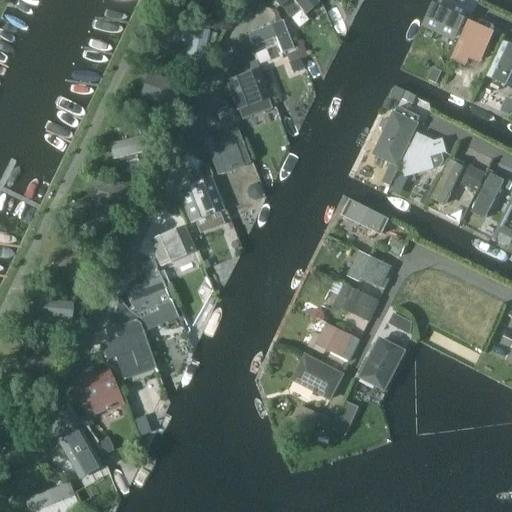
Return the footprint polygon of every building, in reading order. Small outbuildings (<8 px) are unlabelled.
[(324,2),(322,0),(279,0),(285,7),(292,0),(298,0),(310,13),(324,2)] [(443,0),(436,0),(424,25),(456,40),(469,12),(443,0)] [(479,63),(494,31),(468,19),(450,59),(465,65),(469,58),(479,63)] [(209,29),(216,32),(221,24),(213,20),(209,29)] [(298,48),(287,20),(253,33),(258,46),(281,37),(287,53),(298,48)] [(175,24),(171,41),(188,45),(185,57),(203,61),(210,32),(175,24)] [(511,87),(511,43),(503,40),(486,76),(511,87)] [(289,62),(299,58),(296,51),(286,55),(289,62)] [(293,74),(303,69),(299,58),(288,63),(293,74)] [(265,91),(256,65),(234,72),(249,116),(275,107),(271,95),(273,94),(272,89),(265,91)] [(193,83),(199,72),(190,67),(184,79),(193,83)] [(437,85),(440,76),(431,72),(427,80),(437,85)] [(148,73),(140,98),(174,110),(177,101),(187,104),(191,92),(181,88),(182,85),(148,73)] [(413,105),(416,99),(417,96),(406,91),(404,94),(401,100),(413,105)] [(419,116),(398,106),(395,112),(392,110),(388,120),(383,117),(378,127),(383,129),(371,155),(390,164),(381,183),(388,186),(418,123),(417,122),(419,116)] [(229,107),(217,112),(224,131),(236,126),(229,107)] [(220,175),(230,174),(235,170),(242,167),(249,167),(254,163),(241,127),(208,140),(220,175)] [(434,141),(416,133),(409,148),(408,148),(401,163),(400,163),(404,177),(433,168),(430,156),(445,152),(442,139),(434,141)] [(149,135),(109,145),(113,160),(153,149),(149,135)] [(187,157),(198,163),(200,164),(205,155),(190,147),(185,156),(187,157)] [(444,205),(463,167),(449,159),(429,198),(444,205)] [(476,192),(485,173),(468,165),(459,183),(476,192)] [(147,187),(152,178),(142,173),(138,183),(147,187)] [(505,181),(501,179),(491,174),(485,187),(481,194),(472,213),(485,220),(498,194),(505,181)] [(402,192),(408,180),(407,179),(405,178),(398,175),(392,188),(402,192)] [(211,178),(178,191),(191,224),(224,211),(211,178)] [(126,215),(134,191),(101,180),(93,203),(97,205),(113,210),(126,215)] [(425,205),(430,194),(427,192),(421,203),(425,205)] [(387,236),(396,220),(356,200),(348,216),(387,236)] [(180,208),(168,203),(164,212),(176,217),(180,208)] [(184,226),(149,242),(160,267),(195,252),(184,226)] [(506,246),(511,233),(511,229),(505,226),(497,241),(506,246)] [(102,251),(118,258),(123,247),(107,240),(102,251)] [(401,257),(407,245),(397,241),(392,253),(401,257)] [(66,282),(98,270),(90,247),(58,258),(66,282)] [(99,252),(97,260),(106,263),(109,255),(99,252)] [(387,289),(397,268),(364,252),(352,277),(365,284),(367,279),(387,289)] [(148,282),(125,292),(130,304),(133,308),(130,312),(129,312),(129,313),(141,320),(146,332),(178,318),(170,301),(173,300),(163,276),(160,277),(154,263),(151,261),(141,265),(148,282)] [(348,285),(339,280),(334,291),(343,296),(337,309),(346,314),(347,310),(371,321),(381,300),(349,285),(348,285)] [(73,303),(38,300),(36,317),(57,318),(55,333),(70,335),(71,318),(72,318),(73,303)] [(119,300),(115,309),(127,316),(129,313),(129,312),(130,312),(119,300)] [(76,303),(73,313),(81,315),(84,304),(76,303)] [(126,336),(99,345),(104,359),(108,361),(116,358),(123,380),(134,379),(149,374),(156,370),(143,333),(140,325),(135,321),(127,316),(115,309),(109,321),(124,328),(126,336)] [(411,336),(413,323),(394,314),(389,324),(411,336)] [(355,363),(366,341),(332,324),(320,349),(330,354),(332,351),(355,363)] [(391,394),(413,352),(386,337),(364,379),(391,394)] [(22,340),(15,366),(49,376),(56,349),(22,340)] [(337,403),(351,376),(312,355),(297,382),(337,403)] [(84,393),(77,396),(86,416),(92,414),(94,416),(109,409),(111,412),(124,406),(108,369),(94,375),(79,382),(84,393)] [(49,390),(35,386),(33,394),(47,398),(49,390)] [(0,418),(30,419),(31,405),(0,404),(0,418)] [(71,408),(62,415),(76,430),(84,423),(71,408)] [(331,434),(336,420),(320,414),(315,428),(331,434)] [(346,437),(352,423),(339,417),(333,431),(346,437)] [(83,430),(60,443),(79,477),(102,464),(83,430)] [(106,454),(117,449),(111,437),(101,441),(106,454)] [(9,450),(0,450),(0,467),(9,467),(9,450)] [(56,485),(61,476),(49,469),(43,478),(56,485)] [(32,511),(43,511),(78,498),(72,484),(28,501),(32,511)]
